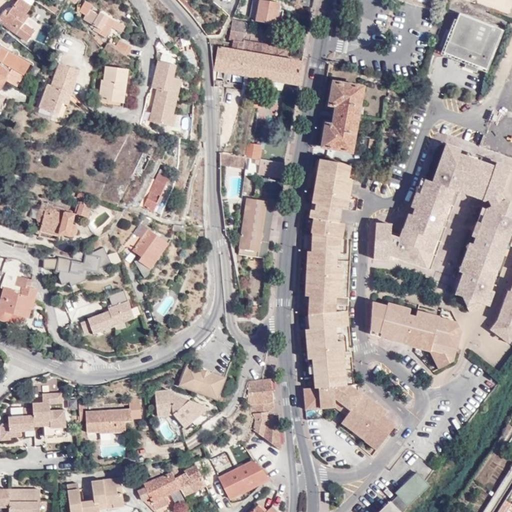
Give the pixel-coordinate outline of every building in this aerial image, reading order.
[(30,42),(37,32),(27,24),(32,17),(29,14),(34,8),(23,0),(21,0),(12,12),(8,9),(2,18),(30,42)] [(178,0),(209,38),(218,33),(198,14),(184,0),(178,0)] [(265,0),(259,0),(255,21),(275,25),(278,9),(271,8),(272,1),(265,0)] [(104,36),(114,21),(100,12),(91,27),(104,36)] [(463,62),(461,68),(473,73),(476,67),(483,70),(499,29),(457,13),(441,53),(463,62)] [(219,46),(215,71),(298,85),(302,61),(287,59),(289,48),(244,41),(247,22),(232,19),(229,39),(234,40),(232,48),(219,46)] [(93,35),(91,37),(98,45),(101,43),(93,35)] [(131,46),(119,39),(115,45),(110,42),(109,44),(120,51),(123,50),(129,52),(131,46)] [(0,55),(26,70),(32,59),(3,43),(0,47),(0,55)] [(149,120),(171,126),(174,114),(182,79),(174,77),(177,66),(158,61),(151,87),(157,89),(149,120)] [(62,103),(68,105),(80,71),(59,63),(51,85),(48,84),(40,108),(58,114),(62,103)] [(0,65),(0,64),(0,87),(1,88),(7,77),(7,76),(10,70),(0,65)] [(122,102),(123,102),(129,68),(106,64),(103,78),(100,78),(97,98),(113,100),(122,102)] [(0,92),(7,98),(15,87),(8,82),(0,92)] [(358,116),(363,89),(333,83),(329,106),(336,107),(333,126),(326,125),(322,148),(352,153),(357,125),(358,116)] [(260,109),(261,94),(252,94),(251,108),(260,109)] [(262,160),(285,164),(287,153),(260,148),(261,145),(249,143),(247,157),(262,160)] [(468,307),(485,308),(490,293),(510,235),(511,228),(511,202),(506,200),(500,193),(509,169),(495,163),(494,168),(459,155),(461,151),(445,145),(431,181),(427,180),(416,208),(411,206),(408,213),(413,215),(408,228),(403,226),(399,237),(391,233),(390,223),(375,223),(373,254),(389,257),(431,271),(458,193),(484,201),(455,288),(465,292),(468,307)] [(141,177),(152,155),(143,151),(133,173),(141,177)] [(494,168),(495,163),(461,151),(459,155),(494,168)] [(243,156),(220,152),(218,164),(242,168),(243,156)] [(260,174),(283,178),(285,164),(262,160),(260,174)] [(319,162),(317,174),(315,188),(312,204),(317,205),(316,212),(311,212),(310,220),(314,221),(312,235),(313,235),(312,254),(312,262),(307,262),(306,283),(311,284),(310,297),(309,318),(310,330),(311,337),(306,337),(309,360),(314,360),(315,374),(316,389),(305,390),(307,409),(336,407),(342,411),(344,409),(350,413),(348,416),(342,424),(356,433),(358,429),(370,437),(367,441),(379,449),(397,425),(386,416),(389,412),(365,395),(364,396),(356,389),(355,383),(350,334),(354,256),(341,255),(341,240),(343,240),(345,226),(339,225),(341,211),(348,211),(351,195),(347,194),(349,181),(351,168),(349,167),(346,166),(319,162)] [(140,205),(153,211),(168,178),(165,177),(166,173),(160,169),(155,180),(153,179),(140,205)] [(416,208),(427,180),(421,177),(411,206),(416,208)] [(266,254),(275,200),(246,195),(238,249),(266,254)] [(41,228),(62,234),(73,236),(76,234),(78,231),(77,229),(76,226),(72,224),(74,213),(51,207),(52,202),(43,200),(41,207),(38,216),(38,218),(43,219),(41,228)] [(78,202),(74,213),(90,218),(93,206),(78,202)] [(31,213),(38,216),(41,207),(33,205),(31,213)] [(408,213),(403,226),(408,228),(413,215),(408,213)] [(139,259),(150,269),(168,243),(141,222),(126,244),(138,255),(141,256),(139,259)] [(116,225),(109,233),(112,235),(119,227),(116,225)] [(59,243),(62,234),(41,228),(38,238),(59,243)] [(108,263),(121,258),(118,252),(106,257),(108,263)] [(44,259),(44,267),(58,268),(57,269),(70,273),(71,270),(78,272),(79,269),(83,270),(84,268),(96,271),(101,258),(87,254),(85,261),(81,260),(80,263),(66,259),(67,258),(58,256),(57,259),(44,259)] [(387,263),(389,257),(373,254),(373,258),(387,263)] [(134,260),(144,277),(150,269),(139,259),(141,256),(138,255),(134,260)] [(27,267),(5,260),(2,270),(6,271),(2,286),(4,287),(0,301),(0,318),(1,320),(6,319),(9,317),(10,313),(29,318),(32,306),(33,306),(37,289),(29,287),(31,279),(24,276),(27,267)] [(511,285),(510,291),(508,290),(499,319),(493,329),(510,342),(511,340),(511,285)] [(126,290),(108,296),(113,310),(80,320),(84,334),(92,332),(94,336),(136,323),(126,290)] [(490,293),(485,308),(490,309),(495,294),(490,293)] [(438,315),(417,309),(415,315),(408,313),(410,308),(388,301),(387,305),(373,302),(371,333),(388,338),(388,340),(410,347),(412,343),(418,344),(416,349),(430,353),(431,351),(435,353),(433,362),(439,370),(452,361),(460,330),(454,321),(438,316),(438,315)] [(218,400),(225,377),(188,365),(180,387),(218,400)] [(249,382),(248,393),(272,390),(271,379),(249,382)] [(272,390),(248,393),(248,406),(252,405),(274,403),(272,390)] [(170,392),(155,394),(157,418),(175,417),(186,429),(208,409),(172,396),(170,392)] [(41,405),(33,405),(33,419),(33,425),(47,424),(47,430),(47,432),(62,432),(63,417),(48,417),(48,412),(48,408),(62,408),(62,396),(41,396),(41,405)] [(131,411),(86,413),(86,415),(87,435),(127,434),(126,423),(132,422),(131,420),(141,420),(140,400),(130,401),(131,411)] [(274,403),(252,405),(253,414),(255,420),(253,430),(280,450),(277,415),(275,414),(274,403)] [(20,433),(33,432),(33,430),(33,425),(33,419),(6,419),(6,425),(1,424),(1,427),(0,426),(0,442),(8,443),(8,440),(7,433),(20,433)] [(153,428),(164,429),(163,419),(153,419),(153,428)] [(356,433),(367,441),(370,437),(358,429),(356,433)] [(214,453),(220,466),(243,454),(238,442),(214,453)] [(491,455),(486,462),(500,472),(504,467),(499,463),(500,461),(491,455)] [(184,476),(174,480),(179,490),(185,498),(214,485),(209,474),(211,473),(206,462),(182,473),(184,476)] [(229,502),(271,478),(254,463),(218,481),(229,502)] [(148,479),(142,466),(131,468),(137,483),(148,479)] [(174,480),(170,473),(142,488),(144,491),(141,492),(145,501),(148,500),(154,511),(167,506),(164,498),(179,490),(174,480)] [(404,511),(426,482),(418,474),(396,494),(398,496),(380,511),(404,511)] [(117,511),(124,511),(122,497),(114,498),(114,490),(121,490),(120,479),(88,484),(88,499),(88,506),(79,508),(78,501),(76,487),(63,489),(66,511),(117,511)] [(114,498),(122,497),(121,490),(114,490),(114,498)] [(34,511),(35,492),(4,492),(4,511),(3,511),(34,511)] [(88,499),(78,501),(79,508),(88,506),(88,499)] [(507,511),(511,504),(504,500),(496,511),(507,511)]
